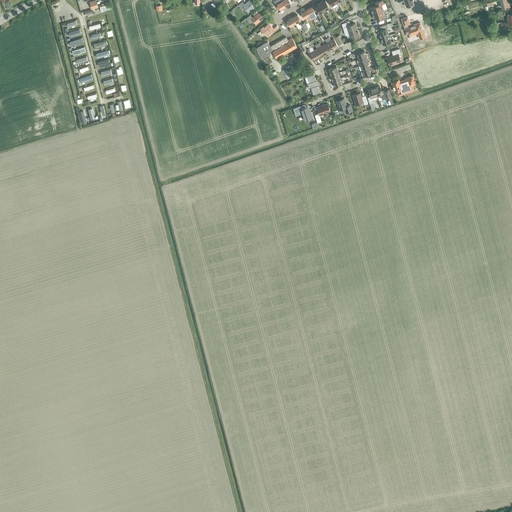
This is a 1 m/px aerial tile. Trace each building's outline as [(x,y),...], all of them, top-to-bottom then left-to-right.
[(92,9),(98,7),(95,0),(94,0),(89,2),(92,9)] [(248,12),(255,6),(249,0),(244,4),(242,1),(238,5),(240,7),(242,6),(248,12)] [(329,7),(329,6),(325,0),(324,0),(323,0),(320,2),(324,10),(329,7)] [(372,13),(383,9),(381,4),(383,3),(382,0),(374,3),(375,6),(370,8),(372,13)] [(398,0),(400,6),(401,9),(411,6),(413,12),(418,10),(414,0),(398,0)] [(500,0),(502,8),(510,6),(508,0),(500,0)] [(280,9),(285,6),(282,1),(277,4),(280,9)] [(315,5),(319,13),(324,10),(320,2),(315,5)] [(306,9),(311,18),(314,17),(312,14),(315,12),(311,6),(306,9)] [(308,20),(311,18),(306,9),(301,13),(304,18),(307,17),(308,20)] [(383,9),(372,13),(374,19),(379,17),(380,20),(388,18),(387,14),(385,15),(383,9)] [(256,24),(263,18),(259,12),(252,17),(250,15),(246,18),(248,21),(251,18),(256,24)] [(511,13),(507,14),(508,16),(499,18),(500,27),(505,26),(506,32),(511,30),(511,13)] [(292,18),(295,23),(297,26),(299,25),(298,22),(300,20),(297,15),(292,18)] [(290,26),(295,23),(292,18),(286,21),(290,26)] [(355,24),(350,25),(349,21),(341,24),(343,28),(345,35),(347,36),(349,35),(351,39),(359,36),(355,24)] [(410,21),(403,23),(407,34),(411,32),(413,38),(420,36),(419,32),(417,32),(416,30),(419,29),(418,25),(412,27),(410,21)] [(276,26),(272,29),(268,24),(261,30),(265,35),(271,30),(273,32),(277,28),(276,26)] [(380,38),(389,35),(386,28),(388,28),(387,24),(379,27),(380,30),(378,31),(380,38)] [(389,35),(380,38),(382,45),(386,43),(387,46),(394,44),(393,41),(391,42),(389,35)] [(291,38),(288,40),(286,37),(270,46),(267,42),(256,48),(262,59),(273,52),(276,58),(297,46),(291,38)] [(327,38),(334,50),(339,48),(334,39),(330,41),(329,40),(330,39),(329,37),(327,38)] [(329,53),(334,50),(327,38),(325,40),(326,42),(327,41),(327,43),(324,45),(329,53)] [(329,53),(324,45),(320,47),(320,45),(319,43),(317,44),(324,56),(329,53)] [(319,59),(324,56),(317,44),(315,45),(316,48),(317,47),(317,48),(314,50),(319,59)] [(387,57),(389,65),(401,61),(398,53),(400,53),(399,48),(391,51),(393,55),(387,57)] [(319,59),(314,50),(310,52),(310,51),(309,49),(307,50),(314,62),(319,59)] [(358,59),(366,56),(364,51),(356,53),(358,59)] [(360,65),(368,62),(366,56),(358,59),(360,65)] [(362,70),(370,68),(368,62),(360,65),(362,70)] [(330,75),(338,72),(336,67),(328,69),(330,75)] [(370,68),(362,70),(364,76),(372,74),(370,68)] [(332,81),(340,78),(338,72),(330,75),(332,81)] [(313,95),(320,93),(314,75),(307,77),(309,83),(307,84),(309,89),(311,88),(313,95)] [(403,82),(406,92),(414,90),(412,85),(416,84),(413,76),(406,78),(407,81),(403,82)] [(340,78),(332,81),(334,86),(342,84),(340,78)] [(406,92),(403,82),(400,83),(399,79),(391,82),(394,91),(400,89),(402,94),(406,92)] [(387,98),(385,91),(382,92),(379,86),(374,88),(377,97),(382,95),(383,99),(386,98),(387,98)] [(372,99),(377,97),(374,88),(368,90),(370,96),(367,97),(370,104),(373,102),(372,99)] [(387,98),(386,98),(387,99),(392,97),(389,88),(384,90),(385,91),(387,98)] [(365,95),(361,97),(360,92),(352,95),(356,105),(363,103),(364,104),(368,103),(365,95)] [(350,105),(347,106),(344,98),(338,100),(338,101),(336,101),(339,110),(343,109),(345,109),(346,113),(352,111),(350,105)] [(315,115),(317,122),(321,121),(319,115),(330,111),(327,103),(316,107),(318,114),(315,115)] [(308,106),(303,108),(302,105),(297,107),(298,110),(301,109),(304,120),(312,117),(308,106)]
